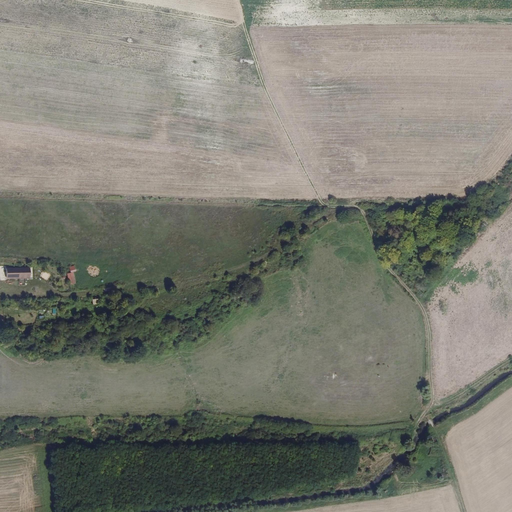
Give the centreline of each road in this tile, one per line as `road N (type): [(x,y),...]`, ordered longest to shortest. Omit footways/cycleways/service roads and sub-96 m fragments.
road 1 (track): [(511,155),(475,201),(450,213),(337,207),(250,262),(115,292),(0,299)]
road 2 (track): [(462,511),(427,420),(425,312),(385,264),(362,211)]
road 3 (track): [(320,204),(236,0)]
